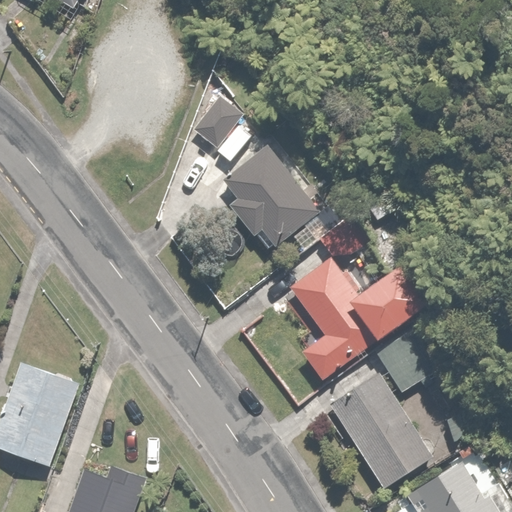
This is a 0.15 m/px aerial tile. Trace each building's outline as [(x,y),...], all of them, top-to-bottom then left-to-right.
[(246,114),(220,96),(195,131),(221,149),(246,114)] [(283,129),(224,179),(240,198),(232,204),(258,235),(266,228),(282,246),(341,197),(283,129)] [(378,346),(420,318),(433,309),(402,265),(365,290),(342,256),(355,246),(339,222),(319,236),(334,259),(294,286),(329,336),(306,352),(327,381),(378,346)] [(420,318),(378,346),(407,388),(449,359),(420,318)] [(82,386),(23,366),(0,433),(0,449),(54,468),(82,386)] [(441,450),(384,370),(334,405),(390,486),(441,450)] [(507,511),(467,454),(406,496),(417,511),(507,511)] [(69,511),(134,511),(148,469),(112,457),(106,475),(84,468),(69,511)]
